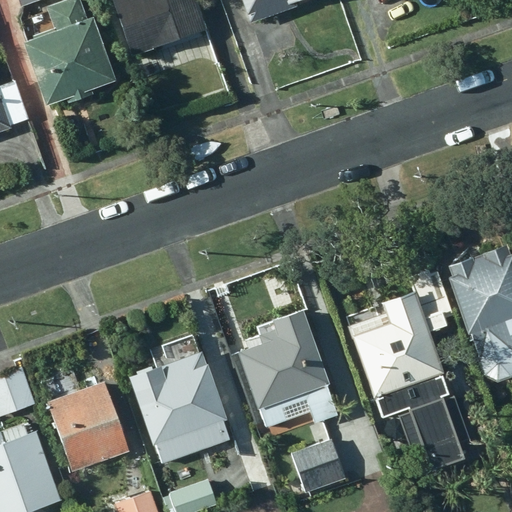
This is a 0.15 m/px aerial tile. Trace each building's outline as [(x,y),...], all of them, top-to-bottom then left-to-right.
[(117,80),(94,16),(88,18),(81,0),(63,0),(48,5),(57,31),(26,42),(48,105),(68,98),(70,103),(94,95),(92,89),(117,80)] [(209,29),(199,0),(114,0),(133,55),(209,29)] [(244,0),(252,23),(300,6),(298,2),(303,0),(244,0)] [(174,43),(136,56),(144,78),(182,65),(174,43)] [(0,85),(0,132),(13,128),(13,125),(29,120),(15,80),(0,85)] [(454,275),(450,276),(484,375),(499,382),(511,377),(511,255),(508,245),(451,267),(454,275)] [(415,293),(347,317),(375,399),(446,375),(432,332),(450,326),(447,318),(455,315),(439,270),(431,273),(430,269),(408,276),(415,293)] [(264,344),(240,352),(260,409),(262,408),(269,427),(289,420),(285,409),(308,401),(316,423),(339,415),(329,385),(331,384),(306,309),(274,320),(278,330),(261,336),(264,344)] [(228,419),(204,352),(155,369),(153,365),(136,371),(137,375),(130,377),(161,464),(231,439),(225,421),(228,419)] [(22,366),(0,373),(0,417),(36,405),(22,366)] [(106,382),(48,402),(73,473),(131,452),(106,382)] [(24,424),(0,432),(0,511),(32,511),(62,502),(37,431),(27,435),(24,424)] [(333,438),(291,452),(306,493),(347,479),(333,438)] [(170,475),(158,479),(163,496),(175,492),(170,475)] [(203,485),(159,499),(163,511),(201,511),(211,509),(203,485)] [(159,511),(153,492),(115,504),(117,511),(159,511)]
